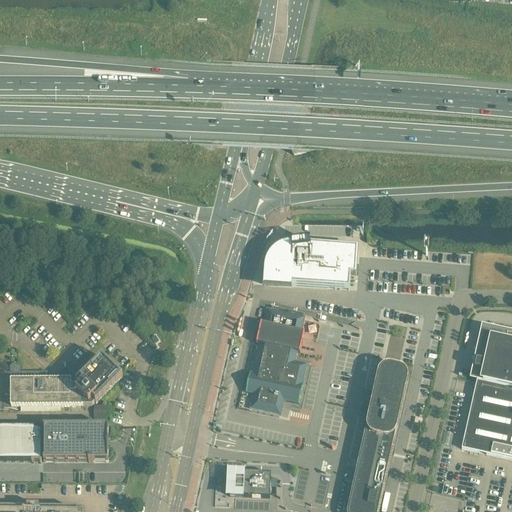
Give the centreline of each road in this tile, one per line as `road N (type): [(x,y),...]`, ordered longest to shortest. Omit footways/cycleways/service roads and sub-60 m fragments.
road 1 (motorway): [(0,117),(511,140)]
road 2 (secondary): [(174,511),(255,190)]
road 3 (motorway): [(511,110),(187,90)]
road 4 (unclassified): [(511,299),(473,299),(455,319),(414,511)]
road 5 (motorway): [(255,190),(296,197),(511,186)]
road 6 (secondary): [(255,190),(300,0)]
road 7 (motorway): [(187,90),(85,66),(0,60)]
road 8 (motorway): [(187,90),(0,87)]
road 9 (motorway): [(0,176),(173,216)]
road 10 (secondary): [(267,0),(238,133)]
road 11 (secondary): [(179,381),(150,511)]
road 12 (secondary): [(207,262),(179,381)]
